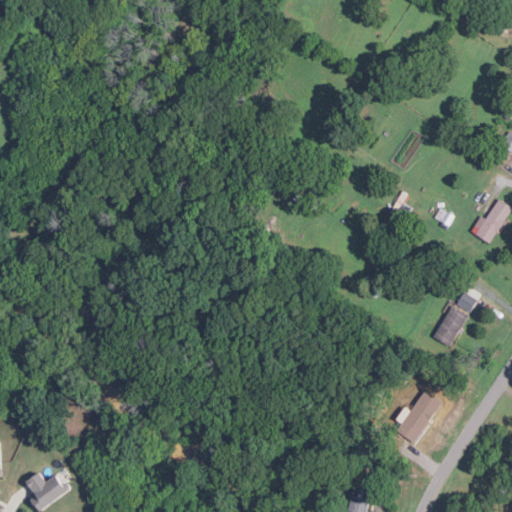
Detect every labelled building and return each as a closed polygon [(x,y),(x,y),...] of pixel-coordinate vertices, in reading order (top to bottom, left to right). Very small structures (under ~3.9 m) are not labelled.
[(502,146),(511,151),(511,132),(510,131),(502,146)] [(467,227),(478,212),(486,217),(499,199),(511,209),(505,218),(509,221),(500,233),(499,232),(491,244),(467,227)] [(456,216),(451,225),(450,225),(447,230),(440,226),(442,222),(441,221),(439,224),(436,222),(437,219),(436,218),(441,207),(456,216)] [(470,312),(481,294),(468,286),(457,304),(470,312)] [(434,338),(451,347),(468,314),(451,305),(434,338)] [(42,510),(72,487),(59,471),(47,481),(40,471),(22,484),(42,510)] [(349,511),(354,511),(368,511),(375,479),(357,475),(349,511)]
